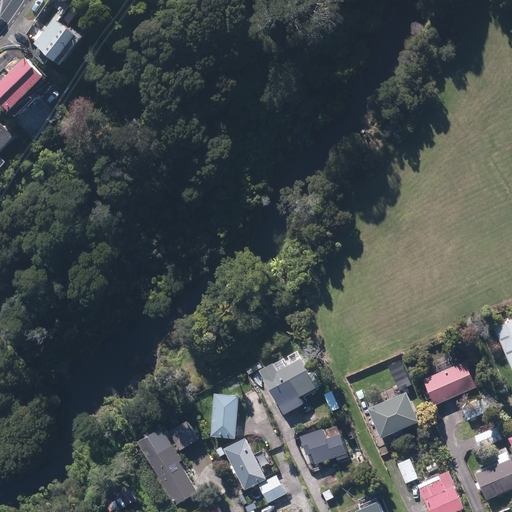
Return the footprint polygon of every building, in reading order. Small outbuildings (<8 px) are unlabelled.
[(72,23),(70,25),(58,17),(40,43),(66,61),(85,32),(72,23)] [(50,77),(28,57),(0,88),(0,93),(19,111),(50,77)] [(0,156),(19,135),(0,117),(0,156)] [(511,320),(497,327),(511,360),(511,320)] [(315,371),(307,356),(283,369),(278,361),(263,369),(287,414),(307,403),(303,395),(326,383),(319,369),(315,371)] [(477,387),(466,361),(424,379),(436,405),(477,387)] [(257,388),(245,394),(256,417),(268,411),(257,388)] [(243,394),(219,392),(214,435),(238,437),(243,394)] [(419,422),(406,392),(368,409),(381,439),(419,422)] [(487,400),(466,409),(470,420),(492,410),(487,400)] [(201,439),(191,420),(173,430),(184,449),(201,439)] [(165,425),(141,439),(180,505),(204,490),(165,425)] [(505,439),(500,426),(477,435),(481,448),(505,439)] [(351,452),(345,433),(330,438),(326,427),(302,435),(309,455),(315,453),(319,463),(351,452)] [(250,436),(228,447),(249,488),(270,477),(250,436)] [(511,487),(511,449),(500,454),(503,461),(478,473),(481,481),(478,482),(481,487),(484,486),(489,498),(511,487)] [(413,457),(400,462),(409,483),(421,478),(413,457)] [(450,470),(421,483),(433,511),(455,511),(466,507),(450,470)] [(289,492),(279,474),(261,484),(271,502),(289,492)] [(120,511),(138,497),(128,484),(110,499),(120,511)] [(334,486),(324,491),(328,501),(338,496),(334,486)] [(388,511),(382,499),(381,500),(380,497),(363,504),(365,508),(355,511),(388,511)]
